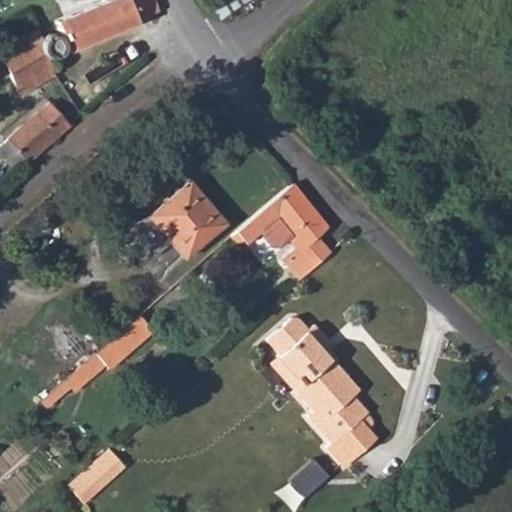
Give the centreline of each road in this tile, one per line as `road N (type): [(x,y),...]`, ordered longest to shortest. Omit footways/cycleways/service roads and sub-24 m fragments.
road 1 (unclassified): [(511,369),(263,120),(218,63)]
road 2 (track): [(205,40),(141,88),(0,220)]
